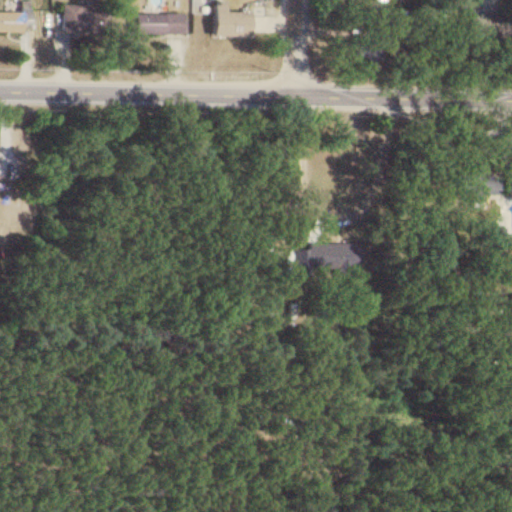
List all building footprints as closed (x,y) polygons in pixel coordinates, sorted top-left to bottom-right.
[(209,0),(209,34),(246,34),(246,10),(220,10),(220,0),(209,0)] [(77,11),(77,4),(57,3),(57,31),(104,32),(104,11),(77,11)] [(0,9),(0,29),(25,30),(25,10),(0,9)] [(179,12),(130,12),(130,33),(179,33),(179,12)] [(379,41),(358,41),(358,57),(379,57),(379,41)] [(355,242),(304,242),(304,247),(290,247),(290,267),(340,267),(340,269),(355,270),(355,242)]
